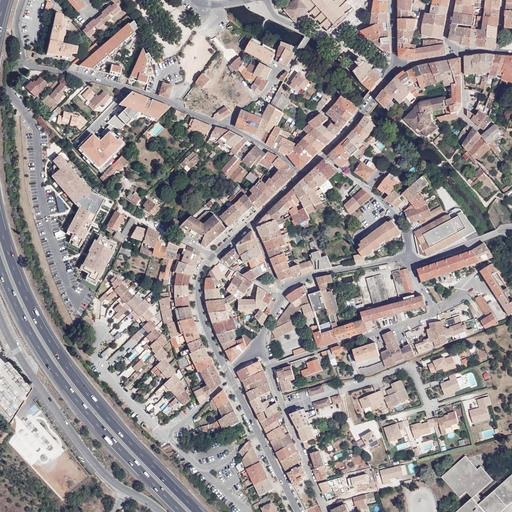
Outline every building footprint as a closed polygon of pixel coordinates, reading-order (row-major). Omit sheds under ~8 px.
[(67,0),(77,12),(85,5),(83,2),(82,3),(78,0),(67,0)] [(296,0),(286,10),(296,21),(309,10),(312,12),(310,14),(322,27),(324,25),(329,31),(330,32),(336,26),(337,27),(349,16),(348,15),(354,10),(347,3),(349,2),(347,0),(296,0)] [(388,13),(388,2),(379,3),(379,1),(375,0),(374,3),(373,11),(373,14),(379,14),(388,13)] [(412,0),(398,0),(399,9),(408,11),(411,12),(412,0)] [(486,8),(500,10),(501,2),(487,1),(486,4),(481,3),(475,3),(475,5),(475,7),(482,7),(486,8)] [(52,4),(47,2),(44,13),(49,14),(52,4)] [(86,28),(82,31),(88,38),(95,32),(92,29),(95,27),(98,30),(111,18),(108,15),(111,13),(114,16),(120,10),(114,3),(111,7),(110,6),(101,13),(102,14),(94,20),(94,19),(85,27),(86,28)] [(447,16),(448,8),(432,5),(430,13),(426,12),(426,14),(447,16)] [(457,5),(455,13),(474,16),(474,13),(475,7),(472,6),(457,5)] [(484,16),(499,18),(499,13),(500,10),(486,8),(485,14),(484,16)] [(408,19),(408,11),(399,9),(399,19),(408,19)] [(61,15),(56,13),(47,54),(55,56),(55,55),(70,58),(71,53),(75,54),(77,47),(61,44),(66,20),(61,19),(62,16),(61,15)] [(388,23),(388,13),(379,14),(373,14),(370,28),(374,26),(379,24),(388,23)] [(474,16),(455,13),(453,24),(458,25),(472,26),(474,26),(476,16),(474,16)] [(445,27),(447,16),(426,14),(423,24),(445,27)] [(478,16),(477,20),(479,20),(484,21),(483,25),(488,26),(498,27),(499,18),(484,16),(484,17),(480,16),(478,16)] [(418,21),(419,20),(408,19),(399,19),(399,30),(414,31),(417,20),(418,21)] [(94,44),(71,64),(94,70),(108,58),(106,57),(108,54),(110,56),(138,32),(133,21),(100,49),(95,43),(94,44)] [(389,32),(388,23),(379,24),(374,26),(370,28),(360,31),(373,41),(381,39),(381,33),(389,32)] [(442,40),(445,27),(423,24),(423,29),(423,35),(442,40)] [(458,25),(453,24),(450,40),(462,43),(463,37),(464,33),(457,31),(457,28),(458,28),(458,25)] [(478,30),(476,47),(486,47),(487,39),(488,37),(488,30),(488,26),(483,25),(479,24),(479,27),(478,27),(478,30)] [(463,37),(462,43),(462,45),(470,46),(472,26),(458,25),(458,28),(457,28),(457,31),(464,33),(463,37)] [(413,36),(414,31),(399,30),(399,38),(410,39),(410,38),(413,36)] [(488,37),(497,38),(497,31),(488,30),(488,37)] [(487,39),(486,47),(496,48),(497,38),(488,37),(487,39)] [(381,39),(373,41),(379,46),(384,50),(389,53),(390,53),(390,43),(382,44),(381,39)] [(274,54),(251,42),(246,51),(262,60),(271,64),(276,55),(274,54)] [(282,42),(281,44),(279,52),(276,61),(287,67),(295,54),(294,53),(292,52),(293,50),(294,47),(282,42)] [(416,45),(410,44),(410,50),(399,49),(400,58),(414,60),(416,49),(416,45)] [(137,59),(129,79),(147,84),(150,77),(142,75),(143,73),(145,73),(148,60),(146,54),(144,55),(142,49),(137,59)] [(490,72),(495,55),(487,54),(482,55),(483,73),(483,75),(486,75),(486,73),(490,72)] [(221,56),(217,55),(207,67),(210,70),(221,56)] [(483,73),(482,55),(473,56),(474,74),(476,74),(483,73)] [(496,75),(503,56),(495,55),(490,72),(488,78),(495,79),(496,75)] [(474,74),(473,56),(465,57),(466,75),(474,74)] [(503,76),(509,57),(503,56),(496,75),(503,76)] [(511,56),(509,57),(503,76),(502,79),(511,82),(511,56)] [(244,62),(240,58),(229,67),(234,73),(237,71),(239,70),(244,62)] [(352,68),(352,69),(354,71),(359,67),(359,68),(365,62),(361,58),(352,68)] [(454,76),(461,76),(461,58),(449,61),(451,68),(454,76)] [(456,84),(454,76),(451,68),(449,61),(441,62),(446,74),(451,85),(452,85),(456,84)] [(249,65),(244,62),(239,70),(247,80),(251,79),(252,74),(256,67),(250,64),(249,65)] [(359,67),(354,71),(362,83),(373,70),(365,62),(359,68),(359,67)] [(443,81),(445,86),(451,85),(446,74),(441,62),(436,63),(443,81)] [(272,69),(261,63),(258,68),(255,75),(259,77),(266,80),(272,69)] [(433,72),(438,83),(443,81),(436,63),(430,64),(433,72)] [(432,85),(438,83),(433,72),(430,64),(424,65),(428,74),(432,85)] [(121,67),(112,65),(110,74),(119,76),(121,67)] [(428,86),(432,85),(428,74),(424,65),(419,67),(427,86),(428,86)] [(422,90),(427,86),(419,67),(413,69),(418,81),(422,90)] [(408,72),(414,84),(418,81),(413,69),(408,72)] [(373,70),(362,83),(370,90),(372,92),(382,78),(373,70)] [(417,96),(420,96),(418,93),(416,88),(414,84),(408,72),(406,73),(404,71),(398,76),(406,87),(411,93),(415,98),(417,96)] [(281,76),(279,79),(284,82),(289,73),(288,72),(287,72),(285,73),(281,76)] [(210,80),(203,73),(200,77),(197,82),(203,88),(210,80)] [(304,79),(305,78),(298,73),(292,82),(293,83),(290,86),(298,92),(301,88),(304,90),(309,83),(304,79)] [(255,75),(252,74),(251,79),(256,82),(259,77),(255,75)] [(396,79),(393,82),(401,92),(406,98),(409,95),(411,93),(406,87),(398,76),(396,79)] [(421,102),(405,119),(415,131),(418,128),(427,138),(431,134),(432,136),(439,130),(431,121),(437,120),(438,120),(439,119),(437,118),(459,112),(460,110),(461,108),(461,106),(462,106),(462,105),(462,101),(462,83),(461,76),(454,76),(456,84),(452,85),(452,88),(453,97),(446,100),(446,97),(421,102)] [(40,77),(35,82),(34,84),(32,83),(31,82),(25,88),(35,97),(47,84),(40,77)] [(269,82),(266,80),(259,77),(256,82),(255,84),(253,86),(252,87),(253,90),(259,95),(264,89),(269,82)] [(312,83),(305,78),(304,79),(309,83),(304,90),(301,88),(298,92),(303,95),(312,83)] [(278,79),(275,85),(271,92),(276,95),(281,87),(282,86),(284,82),(279,79),(278,79)] [(393,82),(389,86),(394,91),(403,101),(406,98),(401,92),(393,82)] [(66,88),(61,83),(50,95),(57,101),(64,94),(62,92),(66,88)] [(162,83),(158,96),(168,99),(172,86),(162,83)] [(401,104),(403,101),(394,91),(389,86),(385,91),(394,98),(401,104)] [(272,103),(270,105),(282,112),(290,100),(280,93),(283,89),(281,87),(276,95),(272,103)] [(89,88),(82,95),(87,101),(94,94),(89,88)] [(91,103),(96,108),(101,103),(104,105),(108,101),(107,100),(110,97),(103,91),(97,96),(96,95),(89,101),(91,103)] [(390,112),(394,106),(395,104),(391,101),(394,98),(385,91),(379,100),(380,102),(390,112)] [(170,107),(131,92),(118,105),(126,107),(116,117),(114,115),(106,123),(119,129),(138,112),(156,120),(170,107)] [(330,106),(335,100),(333,99),(334,97),(328,92),(326,95),(321,100),(330,106)] [(349,101),(343,96),(338,103),(354,115),(359,109),(357,107),(352,104),(349,101)] [(314,109),(319,112),(322,114),(325,111),(330,106),(321,100),(314,109)] [(349,121),(354,115),(338,103),(332,109),(349,121)] [(262,122),(256,135),(262,140),(267,130),(273,133),(277,127),(282,116),(283,113),(282,112),(270,105),(270,104),(264,114),(262,118),(263,118),(262,122)] [(481,104),(479,104),(477,109),(479,111),(476,116),(475,115),(472,119),(476,123),(480,126),(487,117),(483,114),(485,107),(486,106),(481,104)] [(226,107),(221,110),(218,112),(219,112),(223,118),(231,113),(226,107)] [(483,114),(487,117),(489,118),(492,110),(485,107),(483,114)] [(250,113),(244,130),(254,133),(256,135),(262,122),(263,118),(262,118),(264,114),(252,109),(250,113)] [(344,127),(349,121),(332,109),(327,114),(338,123),(344,127)] [(250,113),(242,110),(236,127),(244,130),(250,113)] [(55,112),(48,119),(50,121),(57,115),(55,112)] [(72,116),(72,114),(64,112),(63,116),(59,115),(57,123),(61,124),(61,121),(70,123),(69,124),(75,126),(79,130),(86,122),(80,115),(78,116),(77,118),(72,116)] [(219,112),(210,117),(219,121),(223,118),(219,112)] [(441,122),(446,120),(455,118),(459,117),(458,117),(458,116),(458,115),(458,114),(458,113),(459,112),(437,118),(439,119),(441,122)] [(315,129),(319,131),(324,126),(322,124),(328,120),(322,114),(309,123),(310,124),(314,129),(315,129)] [(370,115),(367,118),(377,127),(378,126),(380,127),(381,126),(370,115)] [(366,117),(360,124),(370,134),(372,132),(377,127),(367,118),(366,117)] [(487,117),(480,126),(479,126),(484,130),(489,125),(492,120),(489,118),(487,117)] [(212,127),(195,119),(194,120),(193,119),(192,120),(190,125),(190,126),(192,126),(191,127),(202,132),(208,134),(212,127)] [(336,136),(341,130),(335,126),(332,123),(329,128),(328,129),(336,136)] [(325,145),(330,140),(319,131),(315,129),(314,129),(310,124),(303,130),(309,135),(325,145)] [(360,124),(354,131),(362,138),(365,140),(370,134),(360,124)] [(458,138),(463,142),(472,127),(468,124),(461,132),(458,138)] [(488,145),(490,148),(496,155),(499,152),(496,149),(492,144),(491,142),(495,139),(496,140),(503,133),(496,125),(482,136),(488,144),(488,145)] [(192,126),(190,126),(188,130),(201,135),(202,132),(191,127),(192,126)] [(330,140),(336,136),(328,129),(324,126),(319,131),(330,140)] [(230,131),(217,127),(211,136),(220,140),(220,139),(230,131)] [(267,144),(273,148),(279,136),(280,135),(282,130),(281,129),(278,128),(277,127),(273,133),(267,144)] [(474,128),(463,146),(468,151),(472,156),(477,162),(490,148),(488,145),(488,144),(482,136),(474,128)] [(99,141),(93,134),(78,149),(98,170),(125,144),(111,130),(99,141)] [(262,140),(267,144),(273,133),(267,130),(262,140)] [(280,135),(286,138),(288,139),(291,134),(282,130),(280,135)] [(237,135),(230,131),(220,139),(227,144),(237,135)] [(354,131),(348,138),(356,147),(362,142),(365,140),(362,138),(354,131)] [(446,136),(442,133),(433,142),(436,146),(446,136)] [(372,134),(371,135),(366,140),(368,142),(375,136),(372,134)] [(244,139),(237,135),(227,144),(221,148),(225,151),(230,153),(232,151),(234,147),(244,139)] [(319,152),(325,145),(309,135),(304,139),(311,145),(319,152)] [(273,148),(279,151),(286,139),(279,136),(273,148)] [(348,138),(341,144),(351,156),(352,156),(353,155),(358,159),(369,150),(365,146),(368,142),(366,140),(366,141),(363,144),(362,142),(356,147),(348,138)] [(248,141),(244,139),(234,147),(232,151),(236,154),(236,155),(248,141)] [(287,155),(289,156),(294,150),(293,149),(296,144),(294,144),(286,139),(279,151),(287,155)] [(313,157),(319,152),(311,145),(304,139),(300,145),(313,157)] [(256,146),(248,141),(236,155),(236,154),(233,157),(222,170),(228,176),(229,176),(239,165),(243,161),(256,146)] [(341,144),(335,150),(341,156),(342,156),(346,160),(351,156),(341,144)] [(306,164),(313,157),(300,145),(294,151),(306,164)] [(266,154),(256,146),(243,161),(251,168),(254,164),(256,166),(259,163),(267,155),(266,154)] [(300,170),(306,164),(294,151),(294,150),(289,156),(291,159),(300,170)] [(333,159),(342,168),(348,162),(346,160),(342,156),(341,156),(335,150),(328,156),(333,159)] [(472,156),(468,151),(467,152),(463,156),(466,161),(469,158),(472,156)] [(268,152),(266,154),(267,155),(259,163),(267,166),(271,169),(274,164),(280,158),(268,152)] [(193,154),(182,164),(186,168),(187,166),(192,170),(200,162),(196,157),(193,154)] [(69,239),(73,241),(71,245),(80,249),(81,245),(104,199),(92,193),(59,155),(52,161),(60,169),(51,176),(79,208),(66,234),(71,236),(69,239)] [(110,167),(114,171),(116,169),(119,166),(120,168),(126,161),(121,156),(110,167)] [(286,164),(280,158),(274,164),(280,171),(286,164)] [(324,160),(317,167),(328,180),(338,171),(330,165),(324,160)] [(355,172),(365,179),(367,177),(370,179),(378,167),(370,161),(366,166),(362,163),(355,172)] [(295,173),(286,164),(280,171),(290,179),(295,173)] [(249,174),(239,165),(229,176),(230,178),(231,178),(236,183),(238,185),(239,185),(246,178),(249,174)] [(110,167),(100,178),(105,183),(110,179),(108,177),(114,171),(110,167)] [(317,167),(310,173),(319,186),(320,188),(328,180),(317,167)] [(380,181),(375,186),(383,192),(384,191),(389,195),(399,183),(394,179),(397,175),(390,170),(388,172),(389,173),(382,183),(380,181)] [(290,179),(280,171),(272,180),(282,187),(290,179)] [(338,171),(328,180),(331,184),(340,176),(339,175),(341,173),(338,171)] [(246,178),(253,184),(258,178),(251,172),(249,174),(246,178)] [(310,173),(305,178),(312,188),(313,187),(315,189),(316,188),(319,186),(310,173)] [(471,186),(473,188),(483,179),(479,174),(476,176),(478,179),(471,186)] [(417,193),(428,183),(423,176),(403,193),(409,200),(414,196),(415,197),(419,195),(417,193)] [(305,178),(300,183),(309,197),(310,196),(314,203),(314,204),(315,206),(322,203),(315,193),(312,188),(305,178)] [(282,187),(272,180),(271,179),(266,184),(276,192),(282,187)] [(270,198),(276,192),(266,184),(260,180),(255,186),(270,198)] [(328,180),(320,188),(321,189),(323,193),(333,187),(331,184),(328,180)] [(300,183),(294,189),(301,201),(305,208),(314,204),(314,203),(310,196),(309,197),(300,183)] [(117,184),(113,188),(120,193),(123,188),(117,184)] [(232,193),(234,194),(236,195),(243,188),(239,185),(232,193)] [(264,204),(270,198),(255,186),(250,191),(254,194),(264,204)] [(236,195),(239,199),(246,191),(243,188),(236,195)] [(294,189),(286,196),(293,206),(294,208),(290,211),(292,215),(295,219),(298,224),(298,225),(310,218),(305,208),(299,211),(298,209),(297,208),(297,206),(296,205),(299,203),(301,201),(294,189)] [(363,189),(353,198),(360,206),(368,200),(372,196),(363,189)] [(391,204),(398,198),(400,197),(394,192),(385,199),(391,204)] [(233,204),(239,199),(236,195),(234,194),(229,199),(233,204)] [(259,209),(264,204),(254,194),(249,198),(259,209)] [(256,211),(259,209),(249,198),(247,195),(240,200),(249,210),(253,206),(256,211)] [(427,204),(424,201),(419,195),(415,197),(414,196),(409,200),(413,204),(404,212),(406,213),(427,204)] [(134,196),(131,200),(136,204),(140,199),(136,197),(134,196)] [(286,196),(282,200),(288,209),(289,209),(293,206),(286,196)] [(360,206),(353,198),(344,205),(350,215),(360,206)] [(391,204),(396,207),(402,203),(398,198),(391,204)] [(144,209),(153,216),(159,208),(147,200),(143,206),(145,207),(144,209)] [(243,215),(249,210),(240,200),(235,206),(243,215)] [(282,200),(274,207),(282,215),(283,214),(284,215),(285,214),(286,214),(287,213),(290,211),(289,209),(288,209),(282,200)] [(430,213),(427,204),(406,213),(410,223),(419,220),(421,224),(427,222),(426,221),(425,218),(431,215),(430,213)] [(230,227),(243,215),(235,206),(234,205),(221,217),(229,227),(230,227)] [(444,211),(441,206),(430,213),(431,215),(425,218),(426,221),(444,211)] [(275,220),(279,224),(285,222),(284,220),(283,217),(280,218),(282,215),(274,207),(268,213),(269,213),(275,220)] [(449,214),(415,232),(417,236),(414,237),(417,242),(419,241),(427,256),(476,231),(460,208),(457,214),(453,217),(462,231),(459,233),(449,214)] [(107,226),(108,226),(110,227),(115,230),(123,217),(115,212),(107,226)] [(186,223),(178,230),(207,248),(227,230),(227,229),(219,219),(212,212),(207,212),(197,220),(192,217),(186,223)] [(260,225),(261,226),(275,220),(269,213),(263,219),(261,222),(260,223),(260,224),(260,225)] [(121,234),(126,237),(135,220),(130,218),(121,234)] [(174,229),(181,223),(175,219),(170,226),(174,229)] [(259,227),(262,237),(281,230),(279,224),(275,220),(261,226),(259,227)] [(401,233),(392,220),(389,223),(388,221),(385,223),(384,221),(379,225),(380,227),(369,236),(367,234),(362,238),(364,240),(361,242),(362,243),(359,245),(361,248),(358,250),(363,258),(367,255),(372,251),(375,249),(380,245),(386,241),(391,237),(393,239),(395,237),(401,233)] [(143,241),(146,230),(136,227),(130,237),(143,241)] [(156,240),(158,233),(147,228),(146,230),(143,241),(142,242),(154,248),(156,240)] [(262,237),(265,242),(286,234),(288,233),(287,228),(281,230),(262,237)] [(113,237),(122,243),(126,237),(121,234),(117,231),(113,237)] [(253,231),(237,245),(238,247),(256,238),(253,231)] [(265,242),(269,252),(282,247),(286,245),(284,239),(287,238),(286,234),(265,242)] [(96,241),(94,241),(80,269),(88,274),(86,278),(96,283),(115,244),(99,236),(96,241)] [(180,243),(169,238),(167,244),(164,257),(174,259),(174,260),(177,261),(180,255),(176,254),(178,248),(180,243)] [(238,247),(241,256),(259,247),(256,238),(238,247)] [(152,255),(163,258),(164,257),(167,244),(161,242),(156,240),(154,248),(152,253),(152,255)] [(199,252),(180,243),(178,248),(182,250),(198,256),(199,252)] [(494,257),(485,243),(473,251),(480,262),(494,257)] [(237,245),(233,249),(240,257),(241,256),(238,247),(237,245)] [(141,247),(139,251),(140,252),(150,257),(151,257),(152,255),(152,253),(141,247)] [(259,247),(241,256),(245,264),(250,261),(263,255),(259,247)] [(269,252),(271,259),(284,254),(282,247),(269,252)] [(240,257),(233,249),(221,260),(230,266),(240,257)] [(193,266),(198,256),(182,250),(181,254),(183,255),(180,262),(193,266)] [(480,262),(473,251),(419,270),(423,281),(455,270),(470,265),(480,262)] [(316,270),(323,269),(320,260),(322,260),(322,258),(319,252),(312,254),(313,259),(312,259),(312,261),(316,270)] [(271,259),(275,267),(287,262),(284,254),(271,259)] [(266,263),(263,255),(250,261),(253,269),(266,263)] [(356,264),(367,264),(365,261),(361,255),(354,256),(356,264)] [(158,282),(157,285),(174,286),(176,273),(170,272),(174,260),(174,259),(164,257),(163,258),(162,264),(159,278),(164,279),(163,283),(158,282)] [(323,269),(332,267),(328,258),(322,260),(320,260),(323,269)] [(170,272),(176,273),(189,275),(193,266),(180,262),(177,261),(174,260),(170,272)] [(308,272),(316,270),(312,261),(299,265),(301,271),(301,272),(302,275),(308,272)] [(278,274),(290,269),(287,262),(275,267),(278,274)] [(269,271),(266,263),(253,269),(256,278),(269,271)] [(504,274),(499,266),(495,268),(493,264),(481,271),(499,300),(509,316),(511,313),(511,301),(511,302),(506,293),(509,291),(506,287),(510,283),(504,274)] [(293,278),(302,275),(301,272),(301,271),(299,265),(296,266),(290,269),(292,276),(293,278)] [(216,266),(212,270),(219,281),(225,276),(216,266)] [(407,297),(415,295),(408,268),(399,269),(400,270),(407,297)] [(256,278),(253,269),(243,275),(252,280),(256,278)] [(280,281),(289,278),(292,276),(290,269),(278,274),(280,281)] [(212,270),(210,273),(216,283),(219,281),(212,270)] [(238,274),(232,270),(227,278),(232,283),(238,274)] [(399,299),(407,297),(400,270),(392,272),(399,299)] [(176,273),(174,286),(187,286),(189,275),(176,273)] [(207,281),(206,290),(216,289),(216,283),(210,273),(208,274),(207,281)] [(244,277),(238,274),(232,283),(239,288),(239,290),(245,294),(249,287),(243,283),(246,279),(244,277)] [(374,276),(381,304),(388,302),(381,274),(374,276)] [(332,321),(334,329),(339,328),(335,314),(341,312),(335,295),(334,295),(332,291),(327,293),(326,287),(328,286),(328,283),(333,282),(331,275),(317,277),(319,283),(322,291),(327,308),(332,321)] [(114,276),(110,280),(112,282),(111,283),(113,285),(112,286),(115,289),(122,282),(123,281),(120,278),(119,279),(117,277),(116,278),(114,276)] [(366,279),(374,306),(381,304),(374,276),(366,279)] [(243,283),(249,287),(253,282),(246,279),(243,283)] [(115,289),(114,290),(120,296),(127,290),(128,289),(122,282),(115,289)] [(239,300),(241,300),(245,294),(239,290),(239,288),(232,283),(227,290),(233,294),(237,298),(239,300)] [(174,292),(174,297),(187,296),(187,286),(174,286),(174,292)] [(263,301),(267,292),(259,286),(257,300),(241,300),(239,300),(239,309),(239,310),(240,310),(241,315),(248,312),(247,310),(256,309),(268,307),(270,304),(263,301)] [(299,289),(297,286),(284,291),(287,297),(299,289)] [(306,289),(304,286),(300,289),(304,296),(308,293),(306,289)] [(206,290),(207,301),(222,300),(219,289),(216,289),(206,290)] [(304,296),(300,289),(299,289),(287,297),(292,303),(304,296)] [(120,296),(120,297),(126,304),(127,304),(134,297),(127,290),(120,296)] [(327,308),(322,291),(315,293),(309,295),(315,312),(327,308)] [(102,302),(108,295),(105,292),(100,298),(101,301),(102,302)] [(272,309),(277,299),(267,292),(263,301),(270,304),(268,307),(272,309)] [(309,295),(308,293),(304,296),(292,303),(296,307),(298,308),(300,307),(300,306),(300,305),(306,302),(306,304),(302,306),(303,307),(308,320),(317,317),(315,312),(309,295)] [(426,306),(423,293),(415,295),(407,297),(399,299),(392,301),(395,314),(426,306)] [(226,299),(228,303),(237,298),(233,294),(225,298),(226,299)] [(142,302),(135,295),(134,297),(127,304),(131,307),(129,308),(132,311),(142,302)] [(187,296),(174,297),(174,300),(176,309),(189,307),(187,296)] [(485,329),(499,323),(481,296),(475,298),(487,317),(481,321),(485,329)] [(165,324),(170,339),(178,336),(183,335),(196,330),(191,318),(177,321),(173,322),(170,310),(171,310),(170,298),(158,299),(158,300),(163,324),(165,324)] [(207,301),(210,313),(227,311),(224,300),(222,300),(207,301)] [(364,320),(365,322),(375,319),(395,314),(392,301),(388,302),(381,304),(374,306),(364,308),(360,309),(361,311),(363,317),(364,320)] [(148,309),(142,302),(132,311),(135,314),(136,313),(140,317),(148,309)] [(296,307),(292,303),(285,313),(294,319),(302,307),(300,305),(300,306),(300,307),(298,308),(296,307)] [(114,309),(117,313),(120,310),(123,308),(119,304),(114,309)] [(191,318),(189,307),(176,309),(174,309),(177,321),(191,318)] [(154,316),(148,309),(140,317),(139,318),(145,324),(150,319),(154,316)] [(124,314),(120,310),(117,313),(114,316),(118,319),(124,314)] [(210,313),(213,323),(230,319),(227,310),(227,311),(210,313)] [(262,325),(268,316),(265,313),(261,310),(255,317),(262,325)] [(294,319),(285,313),(274,327),(272,330),(276,338),(298,328),(296,324),(292,321),(294,319)] [(437,347),(475,333),(473,329),(469,331),(466,329),(466,328),(467,328),(466,325),(463,325),(460,316),(446,320),(450,328),(448,329),(443,327),(442,321),(430,323),(431,328),(427,329),(429,336),(420,340),(421,341),(416,343),(421,353),(437,347)] [(213,323),(218,335),(233,330),(236,330),(237,329),(233,318),(230,319),(213,323)] [(157,326),(150,319),(145,324),(142,327),(149,334),(155,328),(157,326)] [(368,331),(373,329),(378,327),(375,319),(365,322),(368,331)] [(368,331),(365,322),(364,320),(342,327),(339,328),(334,329),(338,341),(368,331)] [(322,334),(334,329),(332,321),(319,325),(322,334)] [(319,347),(325,345),(322,334),(319,325),(315,326),(314,325),(312,326),(312,327),(319,347)] [(161,334),(155,328),(149,334),(146,336),(153,343),(161,335),(161,334)] [(325,345),(338,341),(334,329),(322,334),(325,345)] [(143,334),(139,330),(132,337),(136,340),(143,334)] [(186,340),(187,343),(199,338),(196,330),(183,335),(186,340)] [(218,335),(223,344),(235,339),(236,339),(233,330),(218,335)] [(386,367),(416,356),(411,345),(401,349),(392,331),(383,335),(389,349),(381,352),(384,361),(386,367)] [(167,341),(161,335),(153,343),(151,344),(150,346),(153,349),(152,350),(155,353),(162,347),(167,341)] [(248,346),(252,341),(245,335),(243,336),(244,339),(247,347),(248,346)] [(170,339),(173,348),(181,346),(180,343),(178,336),(170,339)] [(187,343),(191,353),(203,348),(199,338),(187,343)] [(223,344),(226,351),(238,346),(235,339),(223,344)] [(244,351),(247,347),(244,339),(238,341),(240,346),(238,346),(226,351),(233,364),(244,351)] [(150,346),(151,344),(149,341),(143,347),(145,350),(150,346)] [(372,344),(376,357),(380,356),(376,343),(372,344)] [(357,363),(376,357),(372,344),(353,350),(357,363)] [(327,351),(330,360),(335,359),(334,355),(335,355),(336,356),(338,356),(339,356),(340,354),(340,353),(346,351),(344,346),(341,347),(341,346),(327,351)] [(168,353),(162,347),(155,353),(153,355),(160,362),(164,358),(168,353)] [(295,356),(308,351),(307,347),(293,351),(295,356)] [(194,364),(208,357),(203,348),(191,353),(177,359),(180,368),(180,369),(180,370),(186,368),(189,366),(186,360),(190,358),(194,364)] [(358,375),(361,375),(359,369),(353,354),(349,355),(353,366),(350,368),(353,375),(357,373),(358,375)] [(428,365),(432,373),(443,369),(444,373),(457,368),(452,356),(446,358),(445,356),(433,361),(434,362),(428,365)] [(199,371),(212,365),(208,357),(194,364),(196,368),(197,372),(199,371)] [(170,365),(164,358),(160,362),(154,367),(157,370),(158,369),(162,373),(170,365)] [(294,362),(295,364),(296,368),(303,366),(302,362),(304,361),(303,359),(294,362)] [(303,377),(323,370),(321,364),(320,365),(318,359),(307,363),(309,369),(301,371),(303,377)] [(137,371),(145,363),(141,360),(133,367),(137,371)] [(371,373),(386,367),(384,361),(366,368),(366,367),(363,368),(362,368),(359,369),(361,375),(371,373)] [(260,362),(253,364),(248,367),(252,377),(264,371),(260,362)] [(176,372),(170,365),(162,373),(159,375),(163,379),(165,377),(168,380),(174,373),(176,372)] [(211,393),(220,381),(212,365),(199,371),(205,382),(206,385),(211,393)] [(291,391),(293,390),(290,381),(295,380),(291,366),(287,368),(289,376),(287,377),(291,391)] [(248,367),(247,367),(238,372),(238,373),(243,381),(244,381),(252,377),(248,367)] [(285,393),(291,391),(287,377),(289,376),(287,368),(279,370),(278,370),(277,371),(278,375),(276,376),(282,394),(285,393)] [(267,378),(264,371),(252,377),(255,383),(267,378)] [(181,380),(174,373),(168,380),(164,384),(170,390),(178,382),(181,380)] [(455,374),(449,376),(450,380),(440,384),(445,396),(461,389),(455,374)] [(188,385),(189,387),(193,384),(189,376),(184,378),(188,385)] [(255,383),(252,377),(244,381),(246,387),(255,383)] [(255,383),(246,387),(248,392),(261,386),(269,383),(267,378),(255,383)] [(389,396),(384,398),(385,399),(388,408),(404,401),(402,396),(405,395),(403,390),(405,389),(401,380),(391,384),(393,388),(387,390),(389,396)] [(185,389),(178,382),(170,390),(174,394),(173,395),(175,398),(176,397),(185,389)] [(269,383),(261,386),(264,395),(271,391),(269,383)] [(322,384),(308,388),(310,396),(324,392),(323,386),(322,384)] [(199,404),(205,398),(200,388),(199,385),(192,389),(199,404)] [(205,398),(211,393),(206,385),(202,387),(200,388),(205,398)] [(261,386),(248,392),(252,401),(260,397),(263,403),(274,397),(271,391),(264,395),(261,386)] [(190,399),(185,389),(176,397),(184,405),(190,399)] [(230,401),(224,389),(219,394),(212,401),(214,408),(216,411),(218,409),(219,408),(230,401)] [(381,390),(360,399),(364,409),(371,406),(373,410),(383,406),(380,401),(385,399),(384,398),(381,390)] [(340,395),(331,398),(333,403),(339,402),(341,402),(340,395)] [(260,397),(252,401),(251,401),(254,407),(263,403),(260,397)] [(263,403),(254,407),(258,415),(265,411),(277,403),(274,397),(263,403)] [(490,397),(478,400),(480,408),(477,409),(477,410),(475,411),(475,410),(470,411),(473,421),(483,418),(484,421),(491,419),(487,407),(492,405),(490,397)] [(329,398),(313,403),(315,409),(331,404),(329,398)] [(177,402),(174,399),(169,405),(172,408),(177,402)] [(236,411),(230,401),(219,408),(224,418),(236,411)] [(277,403),(265,411),(269,418),(280,411),(277,403)] [(301,410),(291,414),(298,428),(308,424),(303,413),(301,410)] [(238,415),(236,411),(224,418),(222,420),(220,421),(214,424),(215,427),(218,433),(241,422),(238,415)] [(265,411),(258,415),(262,422),(269,418),(265,411)] [(269,418),(262,422),(265,428),(278,420),(283,418),(280,411),(269,418)] [(435,427),(440,426),(442,435),(447,433),(446,429),(452,427),(451,426),(459,423),(455,411),(448,413),(449,414),(444,416),(444,417),(438,419),(437,417),(433,419),(435,427)] [(422,422),(411,425),(415,438),(422,437),(422,436),(432,433),(431,430),(434,429),(433,428),(435,427),(433,419),(428,420),(428,422),(422,424),(422,422)] [(278,420),(265,428),(268,434),(282,425),(278,420)] [(403,421),(384,428),(389,442),(403,437),(401,431),(406,429),(403,421)] [(308,424),(298,428),(302,440),(314,435),(310,423),(308,424)] [(209,429),(215,427),(214,424),(202,428),(203,433),(210,431),(209,429)] [(282,425),(268,434),(273,444),(290,433),(285,424),(282,425)] [(357,443),(361,450),(378,440),(373,432),(363,438),(364,440),(357,443)] [(290,433),(273,444),(277,452),(288,446),(294,443),(290,433)] [(242,455),(245,457),(253,448),(250,441),(247,443),(241,450),(244,453),(242,455)] [(294,443),(288,446),(293,455),(298,452),(294,443)] [(288,446),(277,452),(282,462),(293,455),(288,446)] [(253,448),(245,457),(242,460),(247,469),(260,462),(253,448)] [(311,453),(316,468),(323,467),(325,466),(319,451),(311,453)] [(293,455),(282,462),(286,471),(301,461),(298,452),(293,455)] [(465,456),(462,459),(468,466),(471,462),(465,456)] [(468,466),(462,459),(441,477),(460,498),(467,492),(472,498),(456,511),(490,511),(489,510),(511,489),(511,474),(482,502),(476,495),(493,480),(481,466),(478,469),(471,462),(468,466)] [(247,469),(242,460),(240,462),(236,467),(239,473),(247,469)] [(260,462),(247,469),(239,473),(243,481),(246,480),(244,475),(249,472),(252,479),(265,472),(260,462)] [(307,475),(303,465),(301,466),(299,464),(297,465),(297,467),(294,469),(294,470),(289,473),(295,486),(296,486),(302,483),(301,481),(305,479),(304,477),(307,475)] [(390,479),(404,475),(401,466),(380,471),(384,484),(391,482),(390,479)] [(316,468),(313,469),(318,481),(318,482),(328,479),(323,467),(316,468)] [(276,494),(265,472),(252,479),(261,496),(268,492),(270,497),(276,494)] [(368,474),(349,478),(351,486),(370,482),(368,474)] [(320,484),(324,494),(332,491),(329,485),(335,483),(336,487),(343,485),(342,482),(345,481),(344,477),(334,479),(320,484)] [(490,511),(501,511),(511,502),(511,489),(489,510),(490,511)] [(366,494),(353,498),(355,506),(357,506),(358,511),(361,511),(359,505),(365,504),(364,499),(367,499),(366,494)] [(259,502),(254,505),(255,510),(260,507),(260,505),(264,504),(262,501),(259,502)] [(277,511),(272,503),(263,508),(264,511),(277,511)]
